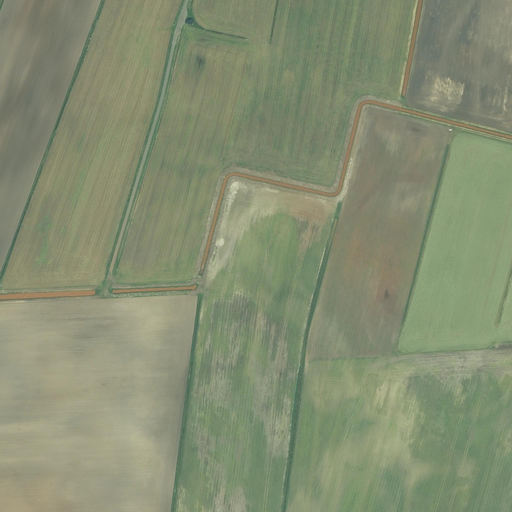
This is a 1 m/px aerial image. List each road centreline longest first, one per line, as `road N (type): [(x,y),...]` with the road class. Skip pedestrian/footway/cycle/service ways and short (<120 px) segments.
road 1 (unclassified): [(110,271),(186,0)]
road 2 (track): [(511,345),(368,351)]
